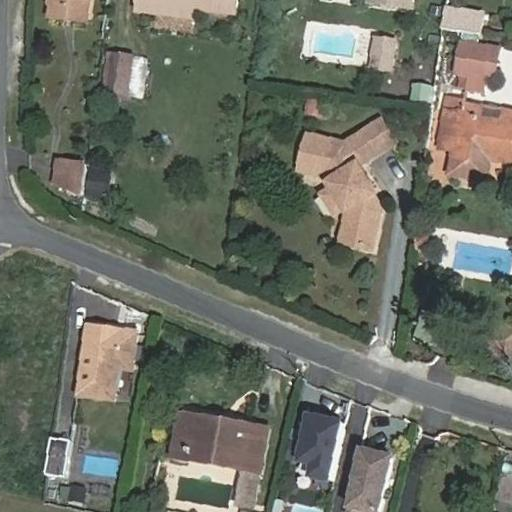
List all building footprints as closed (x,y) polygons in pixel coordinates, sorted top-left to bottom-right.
[(54,0),(54,6),(90,11),(91,0),(54,0)] [(239,0),(141,0),(140,10),(159,13),(160,4),(238,14),(239,0)] [(396,31),(379,29),(377,40),(394,42),(396,31)] [(394,42),(377,40),(373,66),(390,69),(394,42)] [(469,91),(487,94),(494,48),(464,43),(459,74),(471,76),(469,91)] [(134,57),(111,55),(109,70),(132,72),(134,57)] [(106,95),(129,98),(132,72),(109,70),(106,95)] [(449,96),(447,108),(446,108),(440,147),(457,151),(453,175),(488,181),(492,160),(511,162),(511,117),(465,111),(467,99),(449,96)] [(344,242),(375,250),(385,208),(378,198),(375,197),(378,188),(363,167),(398,143),(383,121),(349,145),(312,136),(303,171),(327,177),(335,187),(349,208),(352,212),(344,242)] [(57,185),(84,196),(88,165),(60,161),(57,185)] [(339,215),(349,208),(335,187),(324,195),(339,215)] [(430,234),(422,233),(419,247),(428,248),(430,234)] [(140,332),(90,325),(81,391),(119,396),(123,364),(135,366),(140,332)] [(175,456),(188,459),(196,417),(182,414),(175,456)] [(269,429),(196,417),(188,459),(262,471),(269,429)] [(318,465),(315,477),(336,481),(347,424),(313,418),(304,462),(318,465)] [(47,478),(65,480),(70,443),(51,441),(47,478)] [(350,511),(381,511),(394,458),(362,452),(350,511)] [(248,476),(243,505),(255,508),(261,478),(248,476)] [(74,486),(72,499),(85,501),(86,488),(74,486)]
